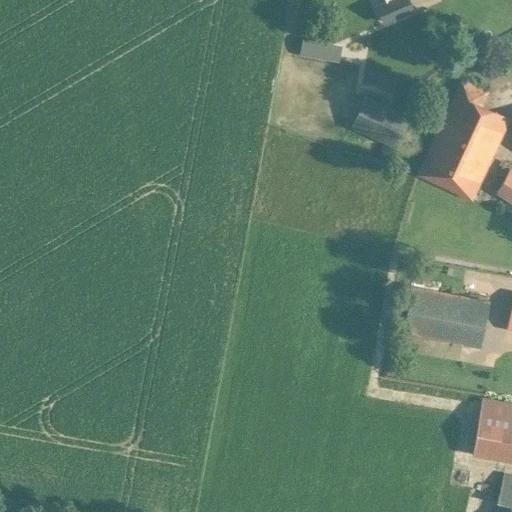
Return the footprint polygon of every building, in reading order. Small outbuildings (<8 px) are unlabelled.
[(385,0),(386,1),(377,5),(384,22),(412,10),(407,0),(385,0)] [(306,39),(303,55),(318,58),(321,42),(306,39)] [(461,80),(452,98),(417,174),(471,199),(508,118),(480,105),(486,91),(461,80)] [(350,126),(395,147),(409,116),(364,96),(350,126)] [(511,203),(511,168),(510,167),(493,192),(511,203)] [(457,358),(461,343),(482,347),(490,301),(411,287),(399,348),(457,358)] [(471,453),(511,460),(511,403),(482,398),(471,453)] [(493,511),(511,511),(511,476),(503,474),(493,511)] [(481,484),(479,494),(489,496),(491,486),(481,484)]
